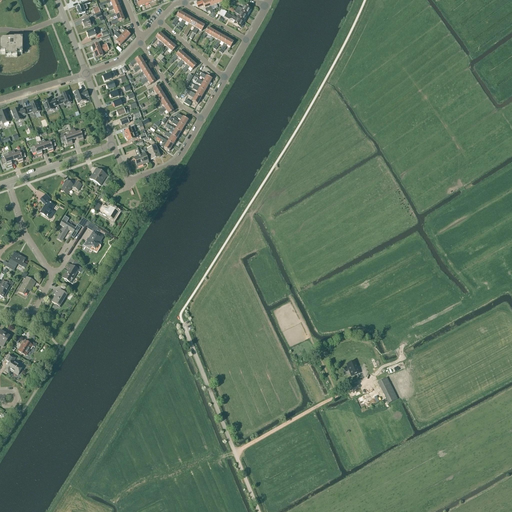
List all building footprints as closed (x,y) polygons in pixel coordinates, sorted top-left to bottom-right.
[(108,9),(109,11),(113,9),(119,7),(116,0),(110,2),(111,3),(112,7),(111,8),(111,7),(108,9)] [(90,4),(89,1),(81,4),(82,6),(76,8),(78,12),(77,12),(78,15),(79,15),(85,13),(84,10),(87,9),(86,5),(90,4)] [(211,7),(208,1),(203,3),(202,1),(196,4),(198,9),(204,6),(206,12),(210,11),(211,14),(213,13),(212,10),(211,7)] [(236,10),(248,17),(252,11),(250,10),(244,6),(242,10),(238,7),(236,10)] [(113,9),(115,14),(111,16),(111,18),(116,16),(121,13),(119,7),(113,9)] [(245,23),(248,17),(236,10),(234,13),(239,16),(237,18),(245,23)] [(176,17),(173,23),(176,25),(179,19),(182,21),(185,16),(179,12),(176,17)] [(111,22),(113,25),(119,22),(124,20),(121,13),(116,16),(117,19),(111,22)] [(241,29),(245,23),(237,18),(237,19),(233,16),(232,17),(226,13),(224,17),(229,20),(231,19),(235,22),(234,25),(238,27),(237,28),(240,29),(240,28),(241,29)] [(182,21),(179,26),(182,28),(186,23),(188,24),(189,25),(192,19),(185,16),(182,21)] [(92,21),(91,19),(82,23),(84,29),(91,26),(91,28),(94,27),(92,21)] [(191,26),(195,28),(198,23),(192,19),(189,25),(188,24),(186,28),(189,29),(191,26)] [(204,26),(198,23),(195,28),(192,33),(194,35),(195,35),(198,30),(201,32),(204,26)] [(130,36),(126,32),(122,28),(121,30),(124,33),(121,37),(120,37),(125,41),(130,36)] [(211,37),(214,32),(208,28),(205,33),(202,38),(204,39),(206,35),(211,37)] [(98,32),(97,29),(94,30),(86,33),(88,39),(96,36),(95,33),(98,32)] [(125,41),(120,37),(121,37),(116,32),(114,35),(118,39),(115,42),(120,46),(125,41)] [(217,41),(220,35),(214,32),(211,37),(209,41),(211,42),(213,38),(217,41)] [(159,33),(155,38),(152,42),(154,43),(157,39),(161,43),(165,38),(159,33)] [(217,41),(214,46),(218,48),(221,43),(223,44),(224,44),(227,39),(220,35),(217,41)] [(170,43),(165,38),(161,43),(157,47),(159,50),(163,45),(166,48),(170,43)] [(22,53),(22,39),(14,39),(12,39),(10,39),(8,39),(0,39),(0,53),(5,53),(5,56),(17,56),(17,53),(22,53)] [(224,44),(223,44),(221,50),(224,52),(227,46),(230,48),(233,43),(227,39),(224,44)] [(164,52),(168,49),(172,53),(176,48),(170,43),(166,48),(163,51),(164,52)] [(91,47),(93,53),(107,48),(106,45),(99,47),(98,44),(91,47)] [(93,53),(96,59),(103,57),(102,53),(108,51),(107,48),(93,53)] [(178,58),(181,61),(185,56),(180,51),(176,56),(172,60),(174,61),(178,58)] [(186,65),(187,66),(191,61),(185,56),(181,61),(177,65),(180,68),(184,63),(186,65)] [(138,67),(144,64),(140,57),(135,60),(129,64),(131,67),(137,64),(138,67)] [(196,66),(191,61),(187,66),(186,65),(182,70),(185,73),(189,68),(192,70),(196,66)] [(142,73),(148,70),(144,64),(138,67),(133,70),(135,73),(140,70),(142,73)] [(146,79),(151,76),(148,70),(142,73),(138,75),(139,77),(144,75),(146,79)] [(111,77),(113,76),(112,73),(110,74),(103,77),(104,82),(111,79),(111,77)] [(205,80),(203,83),(208,86),(212,80),(207,77),(201,73),(199,77),(205,80)] [(155,82),(151,76),(146,79),(141,82),(143,85),(148,82),(150,85),(155,82)] [(199,89),(205,92),(208,86),(203,83),(197,80),(196,83),(201,86),(199,89)] [(117,85),(116,82),(113,83),(106,86),(108,91),(115,88),(114,86),(117,85)] [(154,91),(156,96),(157,96),(162,93),(158,86),(153,90),(149,92),(150,94),(154,91)] [(197,92),(196,95),(201,99),(205,92),(199,89),(194,86),(192,89),(197,92)] [(80,91),(74,94),(78,104),(84,101),(83,99),(88,97),(86,91),(81,93),(80,91)] [(120,94),(119,91),(116,92),(109,95),(111,99),(118,97),(119,98),(122,97),(121,93),(120,94)] [(188,95),(188,96),(193,99),(192,102),(197,105),(201,99),(196,95),(190,92),(188,95)] [(64,103),(65,105),(71,103),(67,93),(61,95),(61,97),(57,99),(59,105),(64,103)] [(166,99),(162,93),(157,96),(156,96),(151,99),(153,102),(158,99),(160,102),(166,99)] [(164,108),(170,105),(166,99),(160,102),(155,105),(157,108),(162,105),(164,108)] [(49,100),(43,102),(46,112),(53,110),(52,108),(57,106),(55,100),(50,102),(49,100)] [(124,103),(123,100),(120,101),(113,103),(115,108),(122,106),(121,104),(124,103)] [(33,113),(33,115),(40,112),(36,102),(30,105),(30,107),(25,108),(28,114),(33,113)] [(166,111),(168,115),(173,111),(170,105),(164,108),(159,111),(161,114),(166,111)] [(118,117),(128,113),(126,108),(123,110),(123,109),(116,112),(118,117)] [(11,112),(16,123),(22,120),(21,117),(26,115),(24,109),(19,111),(18,109),(11,112)] [(0,122),(1,122),(3,125),(9,123),(5,111),(0,113),(0,122)] [(181,121),(179,124),(184,127),(188,121),(183,118),(178,114),(176,117),(181,121)] [(132,120),(130,117),(127,119),(120,121),(120,123),(120,125),(121,125),(122,126),(129,124),(128,122),(132,120)] [(177,127),(175,130),(180,133),(184,127),(179,124),(174,120),(172,123),(177,127)] [(171,136),(177,139),(180,133),(175,130),(170,127),(168,130),(173,133),(171,136)] [(125,137),(133,134),(133,132),(131,129),(124,132),(125,134),(124,135),(125,137)] [(71,131),(75,140),(77,139),(78,142),(83,140),(82,137),(86,136),(84,130),(76,133),(75,130),(71,131)] [(60,137),(60,139),(61,139),(62,144),(66,143),(67,146),(72,144),(71,141),(75,140),(71,131),(68,133),(69,136),(64,137),(64,135),(60,137)] [(167,142),(173,146),(177,139),(171,136),(166,133),(164,136),(169,139),(168,142),(167,142)] [(133,134),(125,137),(126,140),(127,140),(128,142),(135,139),(138,138),(137,135),(134,136),(133,134)] [(162,147),(169,152),(173,146),(167,142),(168,142),(164,140),(163,142),(164,143),(162,147)] [(41,142),(44,150),(47,149),(48,153),(53,151),(52,147),(56,146),(54,141),(46,144),(45,141),(41,142)] [(41,152),(44,150),(41,142),(38,143),(39,146),(30,149),(32,154),(36,153),(37,157),(42,155),(41,152)] [(152,149),(156,159),(159,157),(155,147),(154,145),(150,146),(152,149)] [(11,152),(14,161),(17,160),(18,163),(23,162),(22,158),(26,157),(24,151),(23,149),(19,150),(20,151),(15,153),(14,151),(11,152)] [(137,167),(148,164),(145,157),(147,156),(147,155),(140,149),(135,151),(137,158),(134,159),(137,167)] [(156,159),(152,149),(147,150),(151,161),(156,159)] [(11,162),(14,161),(11,152),(3,155),(4,158),(0,160),(2,165),(6,164),(7,167),(12,165),(11,162)] [(100,186),(107,176),(96,169),(89,180),(100,186)] [(60,191),(66,195),(72,187),(73,188),(73,187),(67,183),(67,182),(66,181),(60,191)] [(73,187),(73,188),(78,191),(81,186),(76,182),(73,187)] [(49,219),(54,213),(50,211),(53,206),(47,202),(50,200),(46,195),(40,200),(45,206),(40,213),(49,219)] [(97,212),(101,206),(96,203),(92,209),(97,212)] [(108,211),(105,209),(102,207),(99,211),(113,221),(119,213),(110,207),(108,211)] [(75,228),(66,223),(69,219),(64,217),(62,221),(60,225),(64,228),(60,234),(60,233),(59,234),(60,235),(58,238),(62,241),(68,231),(72,233),(70,237),(74,239),(80,228),(77,226),(75,228)] [(83,229),(87,222),(82,219),(78,225),(83,229)] [(85,227),(93,232),(84,246),(90,250),(94,252),(96,253),(97,253),(100,248),(100,246),(98,245),(103,238),(95,233),(96,231),(97,229),(98,228),(94,226),(94,225),(88,222),(85,227)] [(8,264),(6,267),(13,271),(17,265),(21,267),(21,266),(25,269),(27,265),(23,263),(25,259),(14,253),(10,261),(8,264)] [(82,275),(84,271),(72,263),(63,279),(70,283),(77,272),(82,275)] [(30,292),(35,283),(26,278),(18,292),(24,295),(27,290),(30,292)] [(3,282),(0,286),(0,296),(3,298),(10,286),(11,287),(13,284),(8,281),(6,284),(3,282)] [(67,295),(59,290),(57,294),(56,293),(54,296),(55,297),(52,303),(59,308),(67,295)] [(0,345),(3,348),(10,338),(0,331),(0,345)] [(36,345),(29,340),(27,343),(24,341),(21,346),(18,351),(26,356),(32,346),(34,348),(36,345)] [(17,375),(22,368),(13,362),(15,359),(9,355),(6,361),(10,363),(5,371),(8,374),(10,371),(17,375)] [(354,362),(346,365),(351,376),(359,373),(354,362)] [(388,404),(397,400),(386,378),(377,382),(388,404)]
